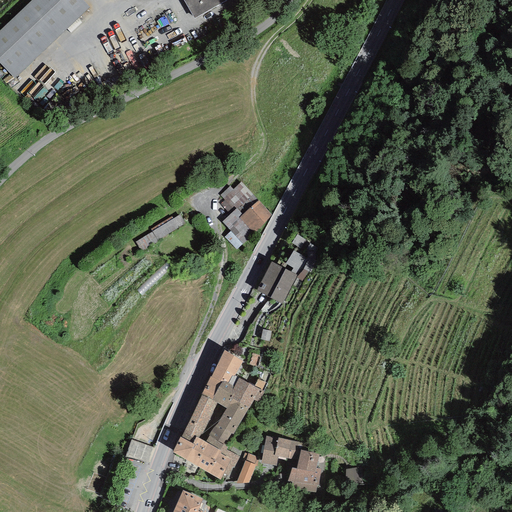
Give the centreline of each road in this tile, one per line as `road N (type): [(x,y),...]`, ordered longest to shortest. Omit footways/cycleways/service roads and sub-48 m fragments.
road 1 (secondary): [(138,511),(190,384),(395,0)]
road 2 (unclassified): [(291,0),(258,28),(73,121),(0,181)]
road 3 (track): [(207,194),(254,147),(258,61),(310,0)]
